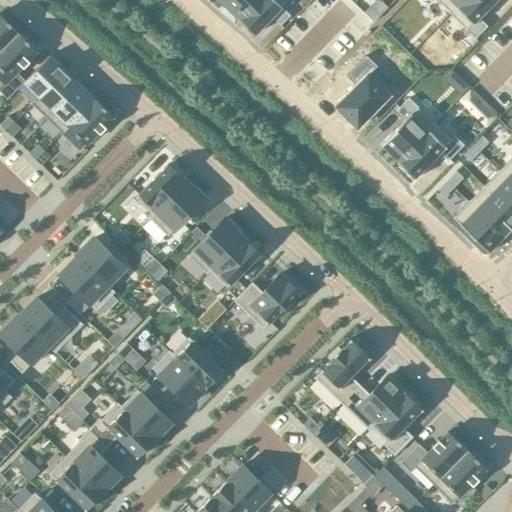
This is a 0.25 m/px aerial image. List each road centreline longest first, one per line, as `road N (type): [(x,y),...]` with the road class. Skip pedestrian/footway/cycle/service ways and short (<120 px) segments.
road 1 (residential): [(495,292),(178,0)]
road 2 (residential): [(134,511),(347,292)]
road 3 (residential): [(151,117),(347,292)]
road 4 (residential): [(347,292),(493,436),(511,443)]
road 5 (residential): [(151,117),(0,274)]
road 6 (residential): [(21,0),(151,117)]
